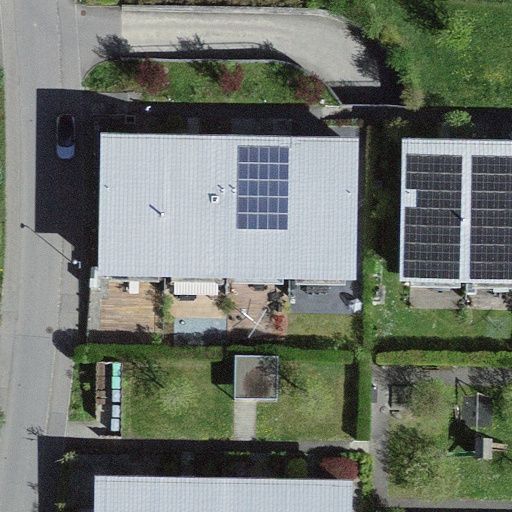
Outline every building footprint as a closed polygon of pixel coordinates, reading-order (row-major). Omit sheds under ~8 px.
[(165,269),(167,144),(137,144),(104,143),(101,268),(165,269)] [(199,145),(167,144),(165,269),(227,271),(229,145),(199,145)] [(261,146),(229,145),(227,271),(289,272),(292,146),(261,146)] [(326,147),(292,146),(289,272),(353,273),(355,147),(326,147)] [(467,275),(469,150),(438,149),(405,149),(403,274),(467,275)] [(511,275),(511,150),(503,150),(469,150),(467,275),(511,275)] [(160,511),(161,486),(131,486),(98,485),(97,511),(160,511)] [(223,511),(223,487),(192,487),(161,486),(160,511),(223,511)] [(285,511),(286,488),(254,488),(223,487),(223,511),(285,511)] [(286,488),(285,511),(348,511),(349,489),(319,489),(286,488)]
